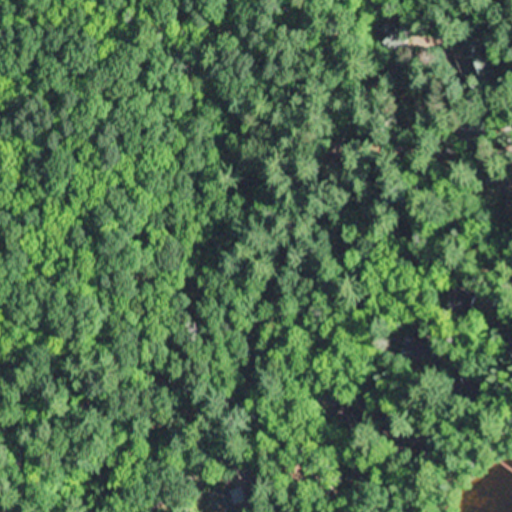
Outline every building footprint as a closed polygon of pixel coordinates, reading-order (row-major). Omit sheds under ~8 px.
[(389,16),(402,28),(408,21),(417,30),(396,52),(375,31),(389,16)] [(475,33),(482,54),(490,51),(495,68),(498,77),(477,84),(472,67),(462,37),(475,33)] [(511,223),(505,223),(510,190),(501,188),(504,170),(511,171),(511,223)] [(437,344),(433,352),(428,350),(423,359),(404,349),(412,332),(437,344)] [(483,387),(487,394),(488,395),(483,398),(478,401),(473,392),(465,398),(454,381),(474,368),(485,385),(483,387)] [(369,415),(359,432),(337,419),(347,402),(369,415)] [(423,433),(409,452),(386,434),(400,416),(423,433)] [(368,461),(386,473),(367,502),(354,493),(358,486),(348,479),(356,467),(361,471),(368,461)] [(280,476),(267,490),(253,477),(265,463),(280,476)] [(334,489),(329,496),(314,484),(319,477),(334,489)]
